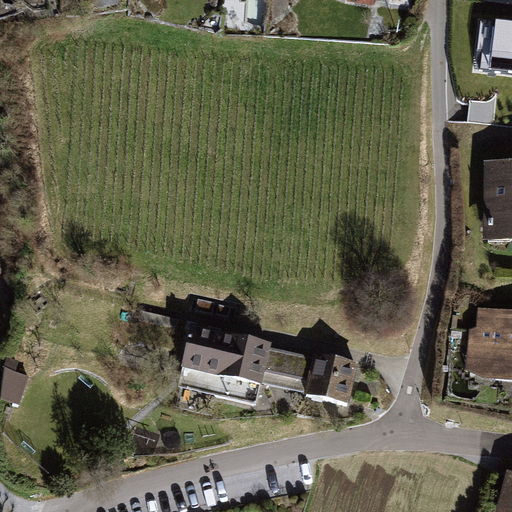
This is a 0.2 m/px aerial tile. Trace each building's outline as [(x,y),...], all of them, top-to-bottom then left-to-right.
[(511,29),(479,29),(478,78),(511,78),(511,29)] [(511,167),(481,169),(484,245),(511,243),(511,167)] [(511,315),(485,312),(478,380),(511,383),(511,315)] [(194,328),(184,371),(271,390),(274,375),(314,384),(319,357),(194,328)] [(365,367),(319,357),(314,384),(311,395),(357,404),(365,367)] [(24,380),(2,372),(0,378),(0,396),(16,402),(24,380)] [(156,435),(132,427),(124,449),(149,457),(156,435)] [(511,511),(511,481),(506,480),(498,511),(511,511)]
